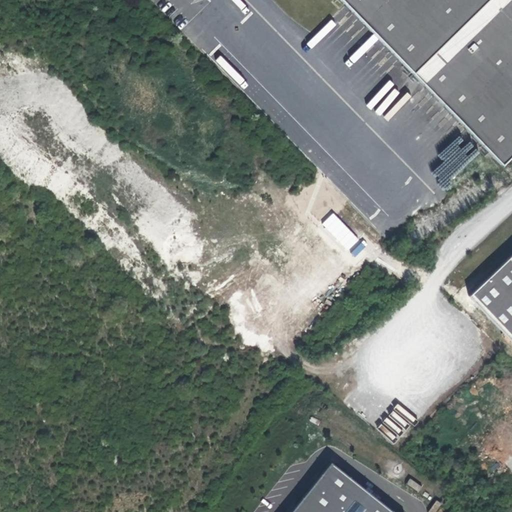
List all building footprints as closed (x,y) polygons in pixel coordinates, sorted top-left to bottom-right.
[(338,0),(411,74),(486,0),(338,0)] [(511,0),(486,0),(411,74),(504,166),(511,158),(511,0)] [(347,250),(358,239),(333,213),(322,223),(347,250)] [(355,257),(365,246),(361,242),(351,253),(355,257)] [(511,255),(468,298),(511,344),(511,255)] [(392,511),(332,464),(293,511),(392,511)] [(409,479),(406,484),(418,490),(421,485),(409,479)]
